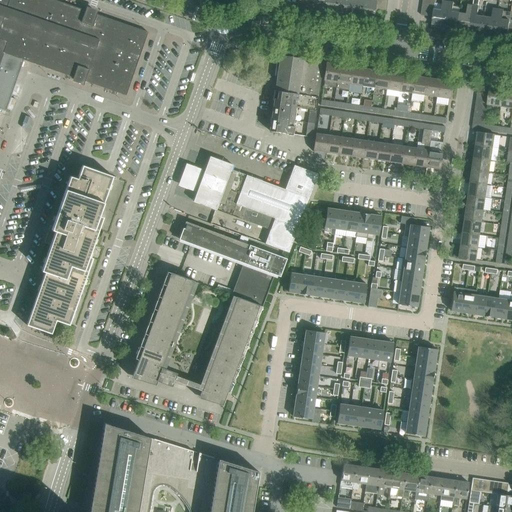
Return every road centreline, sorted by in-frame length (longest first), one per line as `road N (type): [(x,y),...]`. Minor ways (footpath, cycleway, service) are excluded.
road 1 (residential): [(444,203),(423,322),(294,305),(284,312),(260,460)]
road 2 (residential): [(84,402),(220,22)]
road 3 (residential): [(260,460),(84,402)]
road 4 (residential): [(444,203),(465,61)]
road 5 (residential): [(397,50),(268,29)]
